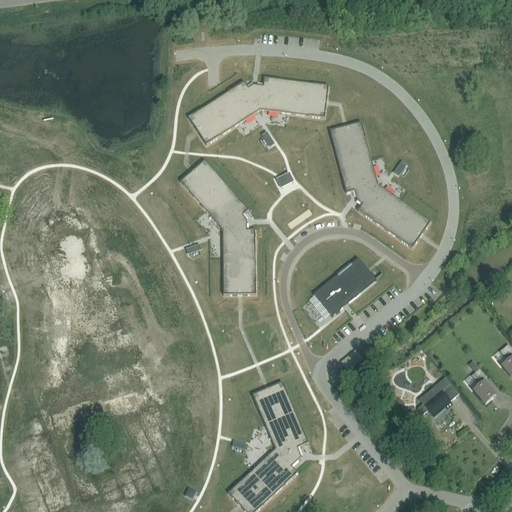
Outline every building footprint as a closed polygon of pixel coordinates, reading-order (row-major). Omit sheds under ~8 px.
[(188,119),(206,147),(260,112),(325,120),(329,87),(264,79),(263,88),(253,86),(248,90),(244,83),(188,119)] [(378,186),(361,124),(330,132),(346,195),(355,193),(357,203),(362,206),(358,212),(412,250),(431,224),(378,186)] [(223,232),(223,297),(256,297),(255,231),(247,232),(247,222),(243,217),(249,212),(205,162),(180,183),(223,232)] [(290,173),(277,180),(282,189),(295,183),(290,173)] [(337,277),(314,296),(332,319),(343,309),(342,307),(347,303),(349,305),(360,296),(359,294),(374,281),(376,283),(377,282),(359,260),(351,266),(337,277)] [(359,294),(360,296),(376,283),(374,281),(359,294)] [(133,301),(122,304),(127,323),(138,320),(133,301)] [(99,330),(108,327),(105,317),(96,320),(99,330)] [(146,327),(93,342),(97,357),(151,342),(146,327)] [(500,354),(495,358),(503,368),(511,379),(511,359),(511,358),(511,357),(511,352),(508,348),(500,354)] [(341,364),(348,373),(363,361),(356,352),(341,364)] [(206,511),(209,511),(190,401),(208,398),(202,366),(183,369),(182,368),(156,373),(154,358),(143,360),(150,354),(149,353),(135,355),(138,372),(45,388),(47,392),(28,395),(31,415),(49,412),(52,431),(162,412),(159,395),(167,394),(168,396),(184,488),(68,508),(68,511),(206,511)] [(419,357),(411,363),(415,368),(423,362),(419,357)] [(472,378),(467,382),(475,392),(486,406),(495,398),(483,383),(486,380),(474,364),(470,367),(476,375),(472,378)] [(244,382),(253,377),(248,367),(239,371),(244,382)] [(423,416),(428,412),(433,419),(443,410),(442,410),(445,407),(447,410),(452,406),(450,404),(459,396),(445,380),(419,402),(423,406),(418,410),(423,417),(424,416),(423,416)] [(275,451),(228,495),(244,511),(257,511),(298,475),(292,468),(302,459),(298,450),(309,445),(282,384),(252,397),(275,451)]
